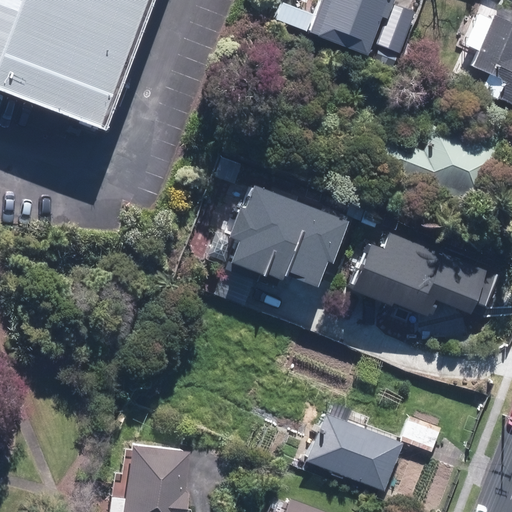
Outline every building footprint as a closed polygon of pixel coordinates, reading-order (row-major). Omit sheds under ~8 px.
[(0,0),(0,89),(104,128),(153,0),(0,0)] [(321,0),(310,28),(368,51),(388,0),(321,0)] [(393,0),(377,42),(401,52),(421,3),(413,0),(393,0)] [(511,103),(511,20),(494,14),(492,18),(480,13),(467,43),(480,48),(474,63),(491,70),(482,91),(511,103)] [(389,134),(377,162),(483,206),(505,153),(498,150),(507,129),(474,115),(466,136),(433,123),(423,149),(389,134)] [(270,186),(256,181),(247,204),(241,201),(229,231),(242,236),(234,256),(281,275),(283,268),(319,283),(329,256),(334,258),(341,242),(343,243),(354,215),(324,203),(323,207),(298,197),(299,195),(271,184),(270,186)] [(374,238),(355,284),(394,301),(396,296),(430,311),(436,295),(471,309),(475,300),(483,303),(497,272),(391,228),(384,243),(374,238)] [(445,382),(441,400),(483,409),(487,391),(445,382)] [(351,404),(335,397),(330,409),(328,408),(306,458),(384,491),(406,441),(400,439),(392,435),(393,433),(366,422),(369,415),(350,407),(351,404)] [(431,452),(442,426),(411,413),(400,439),(406,441),(431,452)] [(191,446),(134,438),(123,511),(186,511),(190,487),(185,486),(191,446)] [(337,511),(291,494),(283,511),(337,511)]
